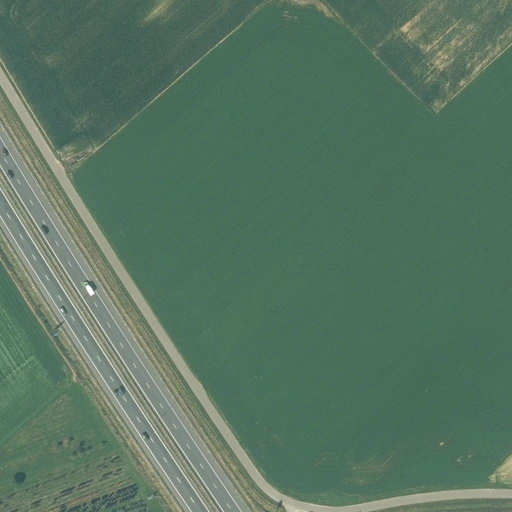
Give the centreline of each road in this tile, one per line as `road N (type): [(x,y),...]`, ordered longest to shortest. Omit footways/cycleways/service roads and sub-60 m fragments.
road 1 (unclassified): [(511,491),(310,510),(275,498),(0,72)]
road 2 (motorway): [(239,511),(0,151)]
road 3 (motorway): [(0,198),(206,511)]
